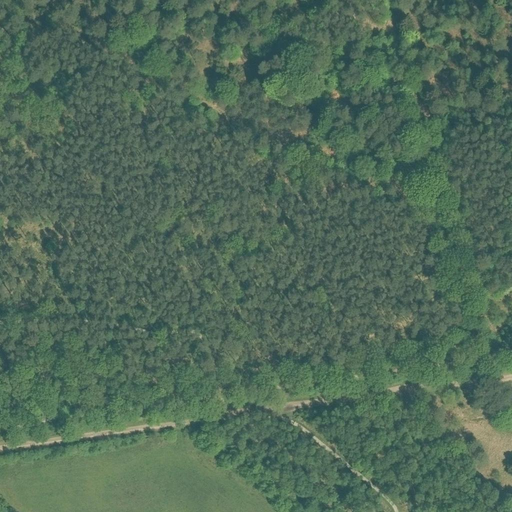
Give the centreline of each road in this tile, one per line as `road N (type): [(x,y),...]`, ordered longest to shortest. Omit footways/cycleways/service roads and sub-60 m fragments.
road 1 (track): [(0,449),(482,380)]
road 2 (track): [(401,64),(474,360)]
